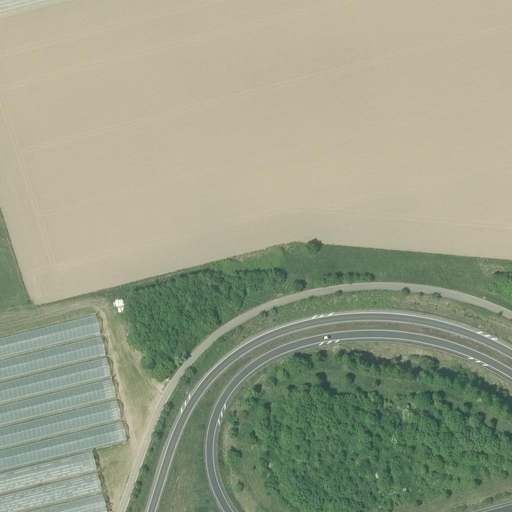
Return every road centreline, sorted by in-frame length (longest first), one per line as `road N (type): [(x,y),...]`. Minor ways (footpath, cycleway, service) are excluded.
road 1 (track): [(122,511),(169,390),(188,361),(248,315),(289,299),(385,288),(426,291),(511,317)]
road 2 (motorway): [(511,352),(461,329),(389,316),(274,332),(232,356),(196,393),(150,511)]
road 3 (motorway): [(229,511),(213,477),(212,428),(237,381),(277,352),(333,336),(400,334),(464,349),(511,373)]
road 4 (track): [(154,422),(98,302)]
